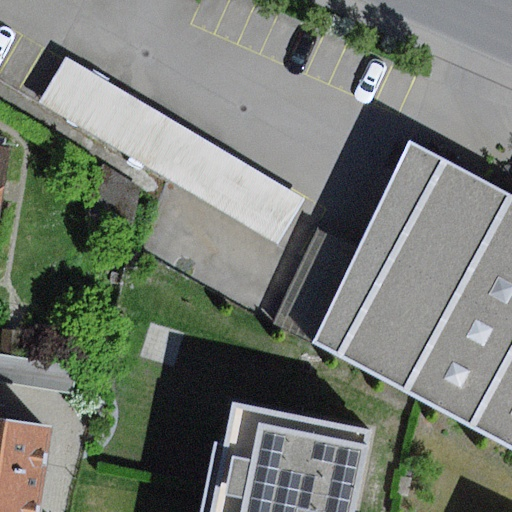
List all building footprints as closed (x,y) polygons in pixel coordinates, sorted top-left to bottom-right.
[(68,58),(41,104),(280,246),(308,200),(68,58)] [(511,196),(411,143),(312,345),(511,451),(511,196)] [(0,246),(14,148),(0,145),(0,246)] [(83,195),(144,228),(155,197),(101,165),(83,195)] [(145,249),(163,256),(185,200),(167,193),(145,249)] [(0,354),(0,380),(72,393),(76,367),(0,354)] [(0,511),(41,511),(54,429),(7,422),(9,408),(0,406),(0,511)] [(358,511),(375,433),(242,406),(219,511),(358,511)]
